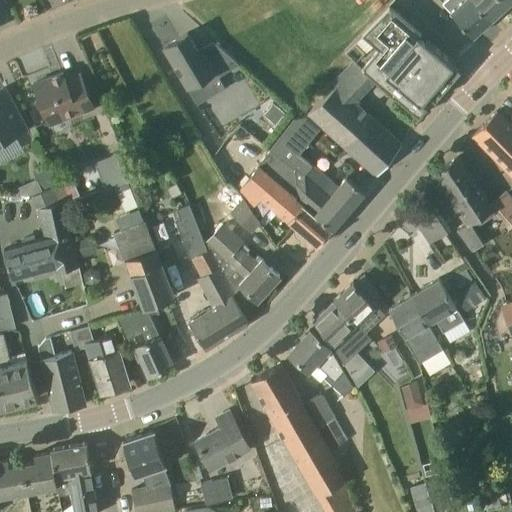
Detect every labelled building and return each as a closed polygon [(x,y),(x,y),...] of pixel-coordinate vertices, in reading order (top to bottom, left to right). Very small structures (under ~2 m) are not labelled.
[(425,38),(424,40),(418,35),(420,32),(419,31),(417,34),(384,0),(362,0),(330,34),(368,72),(418,115),(433,98),(435,99),(454,77),(453,61),(425,38)] [(472,36),(490,20),(472,0),(444,0),(442,2),(472,36)] [(472,0),(490,20),(507,4),(503,0),(472,0)] [(187,32),(163,46),(188,88),(216,71),(218,76),(240,64),(215,42),(198,52),(187,32)] [(93,107),(80,73),(65,79),(62,71),(33,83),(38,95),(36,101),(38,106),(43,108),(49,124),(93,107)] [(26,129),(14,104),(4,86),(0,88),(0,142),(6,139),(26,129)] [(401,143),(357,106),(333,86),(305,115),(358,158),(377,174),(401,143)] [(511,125),(496,110),(472,133),(511,173),(511,125)] [(269,148),(293,168),(297,199),(332,228),(364,190),(346,176),(338,186),(300,153),(305,145),(314,135),(293,117),(269,148)] [(297,199),(293,168),(269,148),(257,164),(237,189),(240,192),(243,197),(251,208),(260,197),(317,245),(332,228),(297,199)] [(434,171),(468,222),(470,224),(471,223),(474,227),(484,221),(495,213),(457,156),(434,171)] [(123,161),(109,167),(115,182),(129,177),(123,161)] [(18,194),(34,193),(58,183),(50,166),(34,173),(37,179),(16,188),(18,194)] [(71,180),(62,184),(66,199),(77,194),(71,180)] [(76,241),(70,217),(67,204),(66,199),(62,184),(61,181),(58,183),(34,193),(38,206),(47,236),(35,239),(34,234),(21,237),(23,243),(3,248),(11,276),(56,265),(57,270),(62,269),(66,287),(83,283),(79,265),(82,264),(80,256),(76,241)] [(167,188),(172,198),(182,192),(177,182),(167,188)] [(493,201),(511,225),(511,198),(505,191),(493,201)] [(243,197),(230,211),(252,232),(261,222),(251,208),(243,197)] [(428,201),(410,213),(429,242),(447,230),(428,201)] [(75,202),(67,204),(70,217),(78,215),(75,202)] [(187,202),(175,207),(185,231),(197,226),(187,202)] [(5,217),(8,233),(40,228),(38,212),(5,217)] [(146,220),(115,232),(125,259),(144,306),(174,294),(146,220)] [(209,245),(233,292),(241,284),(257,299),(280,274),(262,258),(257,254),(253,260),(235,242),(239,238),(223,223),(208,239),(212,243),(209,245)] [(93,237),(76,241),(80,256),(97,252),(93,237)] [(209,245),(206,248),(206,250),(191,256),(200,276),(199,277),(214,305),(188,321),(206,348),(248,321),(231,295),(233,292),(209,245)] [(455,305),(439,277),(411,294),(426,320),(428,324),(436,319),(443,332),(463,320),(455,305)] [(486,297),(474,279),(458,290),(471,308),(486,297)] [(364,310),(373,301),(353,280),(334,298),(365,331),(372,323),(371,317),(364,310)] [(0,396),(2,406),(37,397),(27,358),(11,362),(4,333),(18,329),(11,305),(7,292),(0,293),(0,396)] [(420,361),(442,349),(428,324),(411,294),(389,307),(420,361)] [(344,363),(371,337),(365,331),(334,298),(314,317),(324,328),(321,331),(329,342),(330,343),(331,345),(332,344),(344,363)] [(511,304),(503,307),(511,333),(511,332),(511,304)] [(152,319),(152,318),(148,309),(117,318),(125,337),(127,336),(139,360),(142,359),(148,374),(172,363),(162,341),(159,334),(145,340),(138,325),(152,319)] [(122,357),(113,331),(92,337),(88,324),(70,330),(76,349),(86,346),(100,391),(130,382),(122,357)] [(330,343),(329,342),(321,331),(317,335),(310,329),(289,352),(306,368),(308,370),(320,381),(323,377),(343,394),(352,385),(328,345),(330,343)] [(391,333),(377,341),(384,353),(398,345),(391,333)] [(71,350),(55,354),(50,335),(44,337),(38,345),(55,408),(85,403),(79,380),(71,350)] [(395,347),(386,353),(394,366),(403,361),(395,347)] [(291,383),(280,362),(250,379),(261,400),(317,494),(327,511),(354,511),(344,478),(335,463),(338,461),(291,383)] [(416,379),(401,386),(407,408),(423,404),(416,379)] [(323,393),(306,402),(332,448),(348,439),(323,393)] [(423,404),(407,408),(406,409),(409,423),(431,417),(428,403),(423,404)] [(240,431),(228,410),(216,416),(221,425),(195,440),(210,468),(248,448),(240,431)] [(169,482),(163,464),(178,459),(172,444),(159,448),(153,429),(123,439),(134,473),(141,471),(147,485),(131,488),(136,511),(157,511),(175,508),(169,482)] [(50,448),(51,451),(57,485),(58,495),(71,493),(73,511),(98,511),(86,442),(50,448)] [(51,451),(43,452),(34,454),(35,460),(9,465),(8,458),(0,459),(0,495),(57,485),(51,451)] [(482,479),(479,457),(458,460),(461,482),(482,479)] [(227,476),(201,483),(200,483),(206,504),(233,497),(227,476)] [(410,486),(414,499),(417,511),(432,507),(429,495),(428,495),(424,482),(410,486)]
